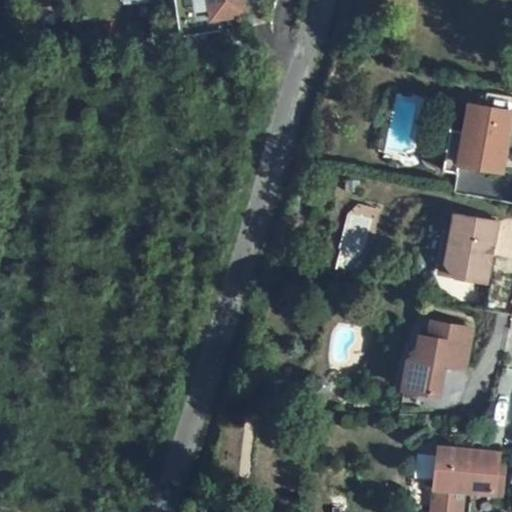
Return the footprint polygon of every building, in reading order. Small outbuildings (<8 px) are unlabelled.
[(237,9),(235,0),(165,0),(173,37),(204,31),(201,15),(237,9)] [(511,138),(511,111),(475,104),(470,131),(456,127),(446,173),(461,176),(464,165),(505,174),(511,138)] [(503,224),(458,215),(453,241),(449,262),(456,279),(491,285),(503,224)] [(449,262),(453,241),(446,239),(439,276),(456,279),(449,262)] [(479,331),(439,326),(436,342),(428,341),(426,356),(417,362),(415,371),(411,394),(447,399),(452,373),(472,377),(479,331)] [(500,457),(440,447),(433,489),(429,511),(459,511),(463,494),(493,499),(500,457)] [(508,459),(500,457),(493,499),(502,500),(508,459)]
